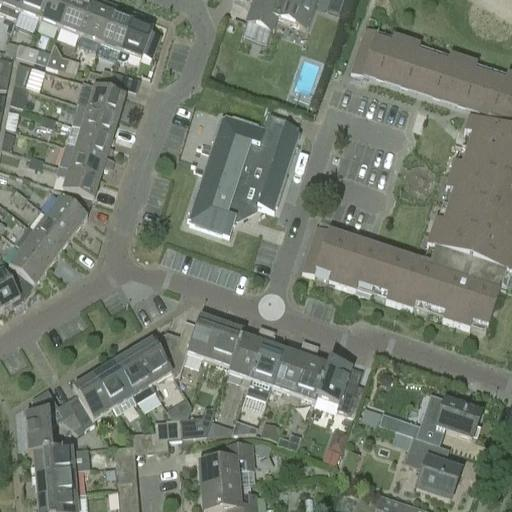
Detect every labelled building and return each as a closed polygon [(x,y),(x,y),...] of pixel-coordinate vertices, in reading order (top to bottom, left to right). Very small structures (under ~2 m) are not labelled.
[(1,0),(0,5),(0,18),(16,25),(19,16),(25,0),(1,0)] [(25,0),(19,16),(39,24),(48,0),(25,0)] [(65,0),(48,0),(39,24),(60,32),(71,2),(65,0)] [(305,33),(316,0),(255,0),(246,29),(270,38),(275,23),(305,33)] [(332,0),(326,16),(339,21),(346,0),(332,0)] [(71,2),(60,32),(80,40),(91,10),(71,2)] [(80,40),(99,47),(100,48),(115,10),(94,2),(91,10),(80,40)] [(101,55),(103,49),(120,55),(135,18),(115,10),(100,48),(99,47),(86,83),(91,85),(102,55),(101,55)] [(144,22),(135,18),(120,55),(120,56),(117,65),(122,67),(127,65),(129,59),(141,64),(142,60),(152,64),(160,41),(151,37),(152,34),(141,29),(144,22)] [(511,79),(506,77),(504,85),(474,75),(476,68),(449,59),(447,67),(417,57),(420,49),(392,41),(390,48),(376,44),(378,38),(365,34),(350,78),(469,119),(463,138),(470,141),(460,170),(452,168),(443,195),(451,197),(441,227),(433,224),(424,252),(432,254),(427,269),(419,266),(418,267),(315,232),(300,277),(313,281),(315,274),(329,279),(327,287),(354,296),(356,288),(386,298),(384,306),(411,315),(414,307),(444,317),(441,324),(468,333),(471,326),(487,331),(505,276),(511,278),(511,79)] [(24,63),(28,51),(19,49),(15,61),(24,63)] [(28,51),(24,63),(33,66),(37,54),(28,51)] [(57,74),(67,77),(70,64),(61,62),(57,74)] [(0,77),(8,78),(10,67),(0,64),(0,77)] [(78,67),(70,64),(67,77),(75,79),(78,67)] [(25,92),(31,73),(17,70),(14,89),(25,92)] [(99,87),(108,90),(111,77),(103,75),(99,87)] [(8,78),(0,77),(0,94),(5,95),(8,78)] [(139,86),(111,77),(108,90),(135,98),(139,86)] [(76,109),(118,122),(124,101),(82,88),(76,109)] [(9,111),(22,115),(25,102),(11,98),(9,111)] [(71,130),(111,142),(118,122),(76,109),(75,110),(77,110),(71,130)] [(214,155),(206,178),(202,178),(185,227),(228,242),(234,221),(237,222),(246,217),(249,209),(273,218),(300,139),(297,138),(298,135),(284,131),(283,133),(275,130),(273,137),(225,121),(224,124),(221,123),(210,154),(214,155)] [(55,125),(43,122),(40,130),(53,134),(55,125)] [(75,154),(105,163),(111,142),(71,130),(81,134),(75,154)] [(9,157),(14,141),(4,138),(1,154),(9,157)] [(105,164),(105,163),(75,154),(74,154),(64,151),(58,171),(98,184),(102,173),(109,176),(112,166),(105,164)] [(40,175),(43,166),(30,162),(28,171),(40,175)] [(98,184),(58,171),(55,181),(65,184),(62,196),(64,196),(91,205),(92,205),(98,184)] [(8,198),(12,201),(10,203),(21,211),(26,204),(16,196),(12,193),(8,198)] [(64,196),(61,203),(61,202),(47,220),(73,239),(86,222),(85,221),(91,205),(64,196)] [(34,236),(60,256),(73,239),(47,220),(34,236)] [(21,254),(47,273),(60,256),(34,236),(21,254)] [(47,273),(21,254),(7,271),(8,272),(33,291),(47,273)] [(2,275),(0,275),(0,313),(12,306),(16,315),(33,291),(8,272),(2,276),(2,275)] [(172,366),(181,381),(184,380),(182,370),(186,358),(208,366),(221,329),(199,322),(190,346),(180,342),(172,366)] [(221,329),(208,366),(228,373),(226,378),(228,378),(242,337),(221,329)] [(267,335),(259,332),(254,346),(242,342),(244,337),(242,337),(228,378),(241,383),(239,390),(247,393),(267,335)] [(271,393),(284,356),(270,351),(275,337),(267,335),(247,393),(254,395),(257,388),(271,393)] [(131,357),(150,390),(170,379),(174,386),(181,381),(172,366),(180,342),(166,338),(152,346),(151,345),(131,357)] [(310,349),(302,347),(297,361),(284,356),(271,393),(284,398),(282,405),(290,408),(310,349)] [(314,408),(329,366),(328,366),(326,370),(313,366),(318,352),(310,349),(290,408),(297,410),(300,403),(314,408)] [(111,369),(131,402),(150,390),(131,357),(111,369)] [(329,366),(314,408),(315,408),(316,404),(337,411),(336,415),(347,419),(357,391),(345,387),(350,374),(329,366)] [(92,381),(112,414),(131,402),(111,369),(92,381)] [(77,401),(92,426),(112,414),(92,381),(71,393),(76,401),(76,402),(77,401)] [(92,426),(77,401),(76,402),(76,401),(57,413),(47,396),(31,406),(32,419),(24,420),(27,459),(71,456),(71,454),(51,455),(49,431),(72,416),(84,436),(94,430),(92,426)] [(479,416),(445,405),(433,401),(424,427),(470,442),(479,416)] [(365,414),(361,425),(377,430),(381,419),(365,414)] [(397,423),(382,418),(378,431),(393,436),(397,423)] [(195,443),(203,442),(201,423),(192,424),(195,443)] [(419,445),(424,432),(399,423),(394,437),(412,443),(419,445)] [(233,433),(211,426),(206,440),(231,439),(233,433)] [(249,438),(252,432),(235,426),(233,433),(231,439),(230,440),(249,438)] [(154,444),(167,443),(165,427),(153,429),(154,444)] [(267,427),(262,441),(277,446),(278,442),(281,433),(267,427)] [(300,442),(289,439),(287,445),(284,453),(295,457),(300,442)] [(167,443),(154,444),(156,459),(168,458),(167,443)] [(419,445),(412,443),(404,469),(422,475),(415,494),(449,505),(459,476),(433,467),(439,452),(419,445)] [(259,448),(257,457),(267,460),(269,451),(259,448)] [(220,451),(221,467),(198,469),(201,494),(236,490),(234,475),(244,474),(244,477),(254,476),(252,449),(220,451)] [(113,462),(134,460),(133,452),(113,454),(113,462)] [(336,470),(340,459),(327,454),(323,466),(336,470)] [(71,456),(27,459),(27,460),(32,460),(34,481),(73,477),(73,476),(89,475),(87,455),(71,456)] [(342,467),(337,479),(349,483),(354,471),(342,467)] [(115,481),(136,479),(135,471),(115,473),(115,481)] [(73,477),(34,481),(36,504),(75,500),(73,477)] [(202,511),(257,511),(256,499),(237,501),(236,490),(201,494),(202,511)] [(117,504),(138,502),(137,494),(116,496),(117,504)] [(75,511),(75,500),(36,504),(36,511),(75,511)] [(414,511),(380,501),(376,511),(414,511)]
